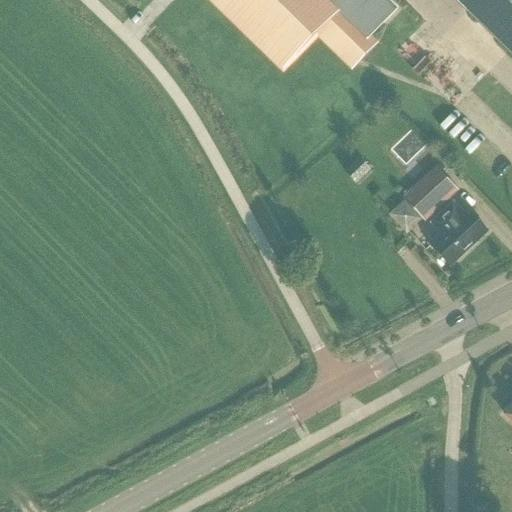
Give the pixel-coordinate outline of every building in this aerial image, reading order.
[(398,10),(387,0),(212,0),(284,69),(326,26),(359,58),(374,43),(370,38),(398,10)] [(511,0),(455,0),(511,55),(511,0)] [(409,50),(400,56),(409,69),(418,63),(409,50)] [(408,140),(392,146),(399,164),(415,158),(408,140)] [(346,173),(356,183),(370,170),(360,160),(346,173)] [(425,222),(458,191),(437,168),(403,199),(425,222)] [(431,224),(441,234),(430,245),(450,268),(488,232),(471,213),(467,217),(454,203),(431,224)]
